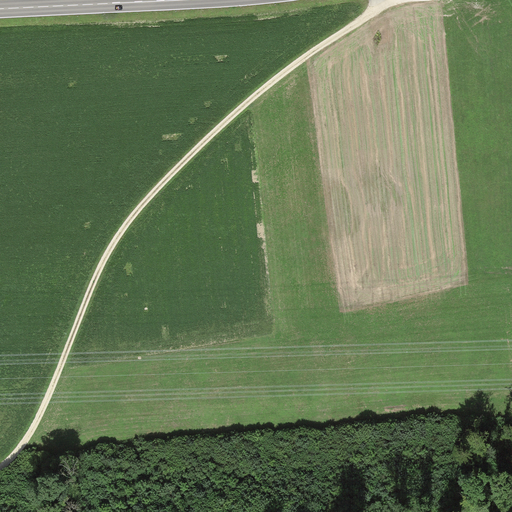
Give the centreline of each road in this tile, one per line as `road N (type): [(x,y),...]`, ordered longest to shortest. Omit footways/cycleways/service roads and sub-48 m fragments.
road 1 (track): [(0,465),(29,434),(116,236),(222,125),(377,0)]
road 2 (primary): [(219,0),(0,11)]
